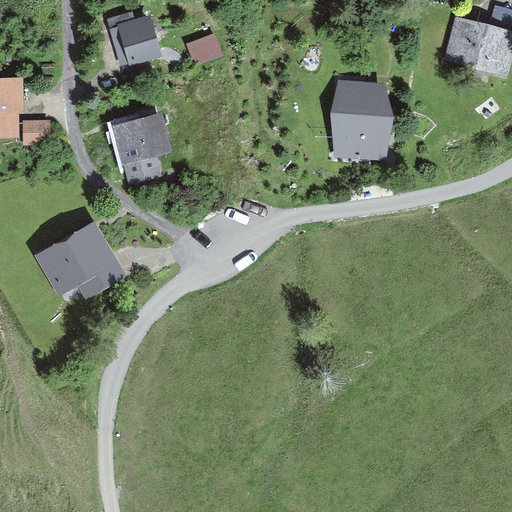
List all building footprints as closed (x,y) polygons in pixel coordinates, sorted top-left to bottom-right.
[(122,64),(158,53),(148,18),(134,22),(131,13),(109,19),(122,64)] [(504,71),(511,38),(511,33),(476,25),(474,30),(458,26),(450,57),(467,61),(469,55),(488,60),(487,66),(504,71)] [(197,64),(220,55),(213,35),(189,44),(197,64)] [(13,84),(0,84),(0,130),(14,130),(13,84)] [(359,155),(384,157),(387,114),(380,114),(381,93),(341,90),(339,123),(347,123),(346,138),(360,139),(359,155)] [(159,115),(117,126),(131,180),(158,173),(153,153),(168,149),(159,115)] [(48,142),(48,122),(25,122),(26,142),(48,142)] [(88,228),(40,255),(60,291),(89,274),(97,289),(121,274),(106,247),(101,251),(88,228)]
